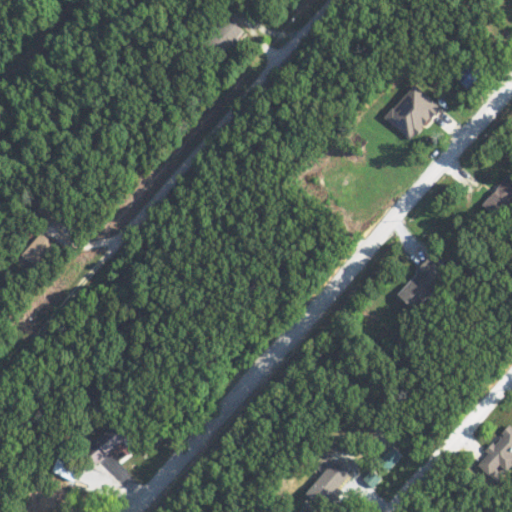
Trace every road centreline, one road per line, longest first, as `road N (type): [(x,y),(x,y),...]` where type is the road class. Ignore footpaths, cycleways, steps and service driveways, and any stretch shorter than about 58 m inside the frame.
road 1 (residential): [(76,0),(0,87),(40,335),(336,0)]
road 2 (residential): [(511,91),(139,511)]
road 3 (residential): [(384,511),(511,374)]
